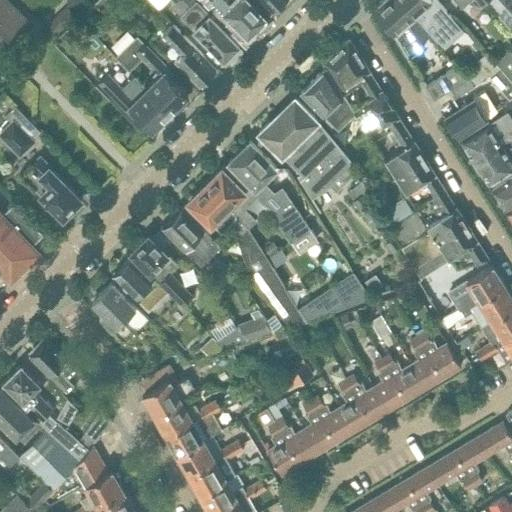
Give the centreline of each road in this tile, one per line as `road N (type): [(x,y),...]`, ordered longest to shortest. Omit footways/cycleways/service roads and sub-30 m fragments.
road 1 (unclassified): [(51,278),(337,0)]
road 2 (residential): [(511,254),(350,0)]
road 3 (residential): [(188,511),(51,278)]
road 4 (residential): [(313,511),(335,474),(415,426),(461,424),(511,394)]
